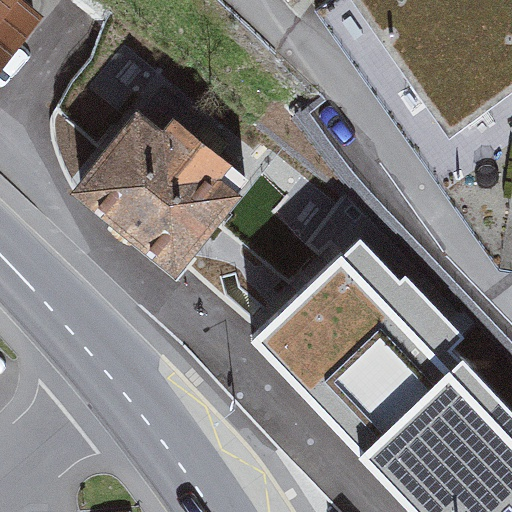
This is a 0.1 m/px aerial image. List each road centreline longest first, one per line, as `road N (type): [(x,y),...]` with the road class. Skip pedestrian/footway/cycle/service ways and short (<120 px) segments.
road 1 (residential): [(511,315),(368,131),(240,0)]
road 2 (secondary): [(214,511),(112,378)]
road 3 (secondary): [(112,378),(0,254)]
road 4 (residential): [(0,478),(112,378)]
